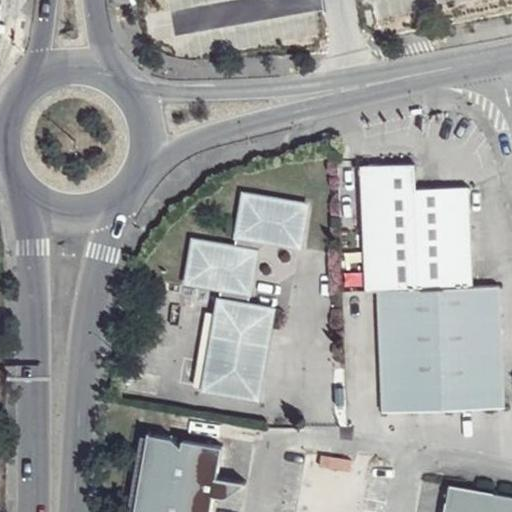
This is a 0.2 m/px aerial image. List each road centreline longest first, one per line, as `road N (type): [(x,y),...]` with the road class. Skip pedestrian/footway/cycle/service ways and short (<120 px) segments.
road 1 (tertiary): [(27,190),(40,352),(37,511)]
road 2 (tertiary): [(75,511),(82,359),(111,194)]
road 3 (unclassified): [(283,101),(506,57)]
road 4 (unclassified): [(128,179),(283,101)]
road 5 (unclassified): [(283,101),(127,94)]
road 6 (tertiary): [(26,84),(3,125),(3,149),(27,190)]
